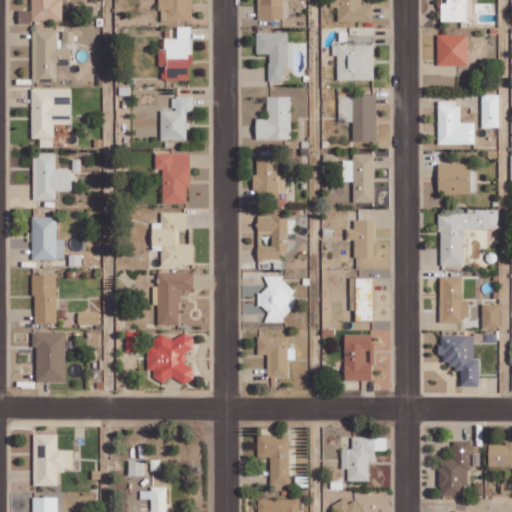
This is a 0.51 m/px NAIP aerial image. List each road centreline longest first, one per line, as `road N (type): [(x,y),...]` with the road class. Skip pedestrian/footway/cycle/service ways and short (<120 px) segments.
road 1 (residential): [(407,511),(402,0)]
road 2 (residential): [(511,408),(0,406)]
road 3 (residential): [(225,511),(225,0)]
